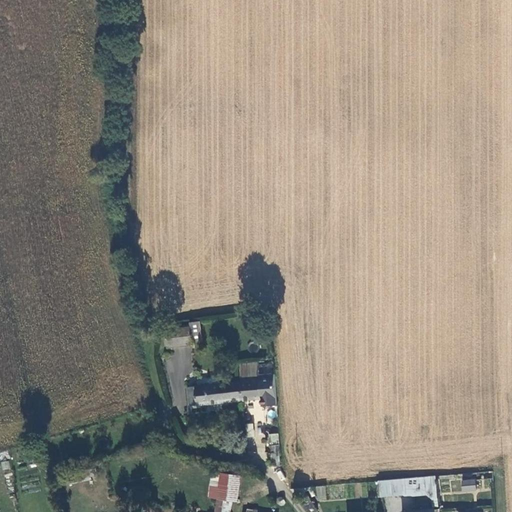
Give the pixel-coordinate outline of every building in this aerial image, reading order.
[(193,342),(202,342),(200,326),(191,327),(193,342)] [(193,342),(191,327),(167,330),(169,347),(193,346),(193,342)] [(258,376),(256,363),(240,365),(241,381),(258,379),(258,376)] [(275,374),(258,376),(258,379),(241,381),(243,400),(258,399),(260,408),(277,406),(275,374)] [(191,405),(243,400),(241,381),(189,389),(191,405)] [(268,444),(278,443),(278,433),(267,433),(268,444)] [(98,469),(89,471),(91,479),(99,477),(98,469)] [(240,476),(212,473),(209,498),(217,499),(216,511),(230,511),(233,501),(237,501),(240,476)] [(432,496),(434,506),(439,506),(436,477),(394,481),(395,494),(426,492),(432,496)] [(475,480),(464,482),(465,492),(476,490),(475,480)] [(325,485),(315,487),(318,501),(327,499),(325,485)] [(316,511),(306,496),(299,500),(308,511),(316,511)]
